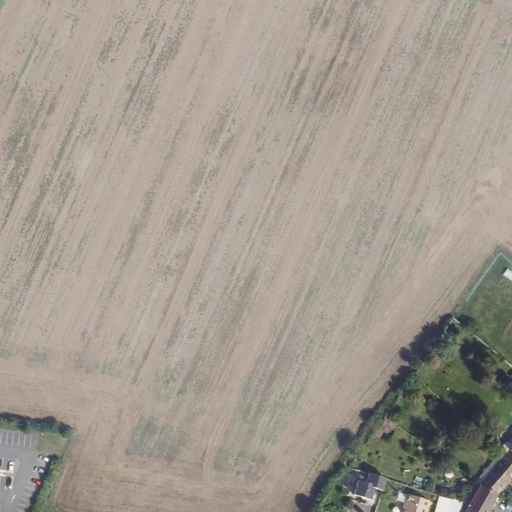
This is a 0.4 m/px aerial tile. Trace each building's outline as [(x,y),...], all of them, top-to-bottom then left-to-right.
[(511,447),(507,453),(502,459),(511,467),(511,447)] [(481,485),(502,459),(507,453),(503,450),(476,482),(481,485)] [(498,495),(511,478),(511,467),(502,459),(481,485),(498,495)] [(366,470),(362,480),(373,485),(380,488),(385,478),(366,470)] [(350,492),(366,499),(373,485),(362,480),(356,478),(350,492)] [(494,511),(490,510),(498,495),(481,485),(469,506),(465,511),(494,511)] [(426,511),(430,501),(410,494),(403,511),(426,511)] [(450,511),(453,501),(443,497),(440,511),(450,511)] [(457,511),(460,503),(453,501),(450,511),(457,511)]
